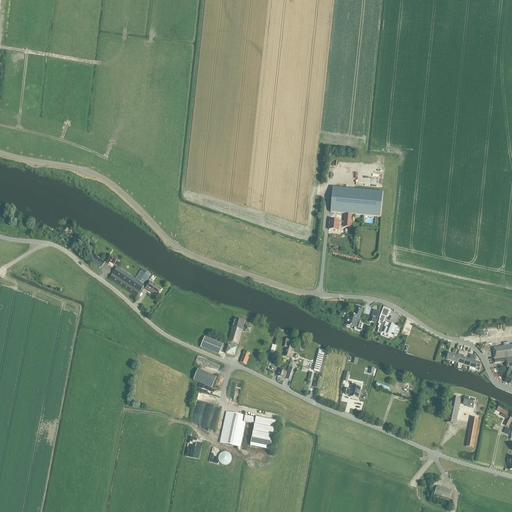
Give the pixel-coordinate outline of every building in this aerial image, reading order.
[(331,212),(381,217),(383,192),(333,188),(331,212)] [(18,209),(16,214),(36,223),(38,218),(18,209)] [(345,215),(344,227),(351,228),(352,216),(345,215)] [(329,230),(339,231),(339,221),(330,221),(329,230)] [(117,259),(111,255),(106,263),(108,264),(109,262),(114,264),(117,259)] [(92,261),(101,267),(105,262),(95,256),(92,261)] [(109,278),(137,297),(151,275),(141,269),(135,278),(117,266),(109,278)] [(145,288),(157,295),(161,288),(150,281),(145,288)] [(348,320),(347,325),(356,328),(356,327),(359,328),(360,323),(358,323),(362,311),(363,308),(357,306),(357,309),(355,316),(350,314),(350,316),(348,316),(347,319),(348,320)] [(384,307),(381,315),(387,318),(391,310),(384,307)] [(229,339),(228,342),(238,345),(242,332),(243,332),(244,330),(250,332),(251,327),(246,326),(245,329),(243,328),(245,321),(235,318),(232,327),(233,327),(229,339)] [(379,328),(377,333),(381,334),(382,333),(390,336),(389,337),(393,339),(398,327),(394,326),(394,325),(390,324),(389,326),(385,324),(386,323),(382,321),(383,320),(380,319),(378,324),(379,324),(378,328),(379,328)] [(223,345),(205,337),(201,347),(219,355),(223,345)] [(293,341),(287,339),(284,347),(287,348),(285,356),(291,358),(293,352),(292,351),(293,348),(290,347),(293,341)] [(225,354),(234,357),(237,348),(228,345),(225,354)] [(511,345),(493,348),(495,360),(502,359),(502,362),(506,362),(507,368),(511,370),(511,369),(511,345)] [(320,351),(314,373),(319,374),(325,352),(320,351)] [(458,356),(455,355),(453,362),(458,363),(462,352),(459,351),(458,356)] [(240,362),(246,365),(250,354),(244,352),(240,362)] [(455,353),(453,353),(452,354),(445,352),(443,358),(453,362),(455,355),(455,353)] [(469,360),(466,359),(464,365),(469,367),(473,355),(471,355),(469,360)] [(474,362),(476,356),(473,355),(469,367),(476,369),(476,368),(480,369),(481,364),(474,362)] [(198,356),(196,360),(218,369),(220,366),(198,356)] [(193,380),(212,389),(218,375),(199,367),(193,380)] [(376,385),(390,390),(391,386),(378,381),(376,385)] [(347,389),(346,395),(349,396),(349,395),(351,395),(350,397),(358,399),(361,388),(353,386),(352,390),(347,389)] [(469,407),(473,407),(475,399),(468,398),(469,397),(465,396),(465,399),(461,399),(461,398),(451,396),(446,422),(456,424),(460,403),(464,404),(469,405),(469,407)] [(504,425),(509,427),(511,420),(511,418),(506,415),(509,411),(499,406),(497,410),(502,413),(501,416),(507,419),(504,425)] [(220,443),(240,447),(246,422),(255,424),(251,446),(270,450),(276,422),(227,412),(220,443)] [(466,446),(473,448),(478,419),(471,418),(466,446)] [(231,460),(232,459),(232,457),(231,456),(231,455),(230,454),(229,453),(228,452),(226,452),(225,452),(224,452),(223,452),(221,453),(220,454),(219,455),(219,456),(218,457),(218,458),(218,460),(218,461),(219,462),(220,463),(221,464),(222,465),(223,465),(225,465),(226,465),(227,465),(228,464),(229,463),(230,462),(231,461),(231,460)] [(437,486),(438,482),(435,481),(432,490),(435,491),(434,495),(438,496),(450,499),(452,491),(437,486)]
